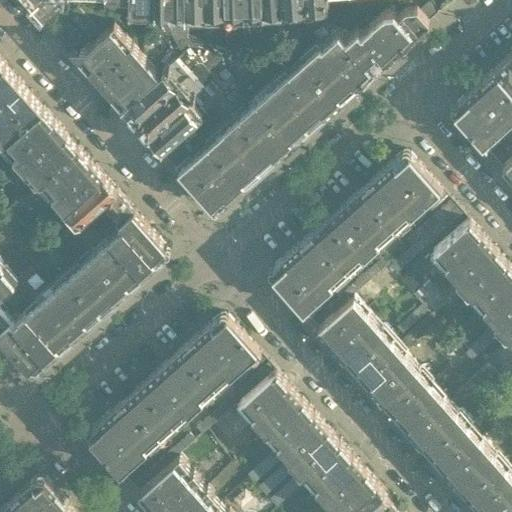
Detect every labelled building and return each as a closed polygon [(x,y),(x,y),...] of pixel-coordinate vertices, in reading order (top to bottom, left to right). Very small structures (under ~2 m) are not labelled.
[(33,0),(32,1),(43,14),(55,3),(53,1),(54,0),(33,0)] [(155,0),(155,6),(155,8),(171,7),(171,13),(188,13),(187,0),(155,0)] [(206,0),(187,0),(188,13),(207,12),(206,0)] [(225,0),(206,0),(207,12),(226,11),(225,0)] [(244,0),(225,0),(226,11),(245,11),(244,0)] [(263,0),(244,0),(245,11),(264,10),(263,0)] [(282,0),(263,0),(264,10),(283,10),(283,7),(282,0)] [(427,0),(422,4),(430,13),(437,7),(429,0),(427,0)] [(88,35),(97,27),(77,4),(68,12),(88,35)] [(358,80),(429,17),(417,4),(403,6),(395,13),(390,8),(378,9),(369,17),(367,15),(346,34),(339,26),(322,41),(358,80)] [(75,47),(84,38),(64,16),(55,24),(75,47)] [(115,19),(78,52),(123,102),(159,69),(115,19)] [(265,22),(266,39),(284,33),(283,22),(265,22)] [(265,41),(265,32),(252,32),(253,41),(265,41)] [(358,80),(322,41),(320,39),(272,81),(310,123),(358,80)] [(273,42),(263,51),(278,68),(288,60),(273,42)] [(159,69),(123,102),(149,131),(214,74),(187,44),(159,69)] [(495,64),(511,83),(511,52),(510,51),(495,64)] [(252,73),(236,56),(227,65),(242,82),(252,73)] [(263,78),(272,70),(262,58),(253,66),(263,78)] [(6,61),(0,66),(0,128),(6,135),(43,103),(6,61)] [(226,63),(214,74),(149,131),(162,146),(182,129),(224,93),(226,95),(242,82),(226,63)] [(511,83),(495,64),(455,100),(455,108),(486,144),(501,130),(498,126),(511,113),(511,83)] [(310,123),(272,81),(225,123),(262,165),(310,123)] [(78,142),(66,129),(43,103),(6,135),(2,139),(26,164),(28,162),(40,176),(78,142)] [(262,165),(225,123),(194,150),(231,193),(262,165)] [(182,129),(162,146),(178,164),(194,150),(181,135),(185,133),(182,129)] [(104,171),(91,156),(78,142),(40,176),(66,204),(62,208),(62,209),(69,203),(104,171)] [(511,142),(498,155),(503,161),(511,152),(511,142)] [(402,147),(361,184),(396,223),(426,196),(427,197),(442,184),(410,148),(402,147)] [(231,193),(194,150),(178,164),(212,202),(220,203),(231,193)] [(511,154),(503,162),(511,173),(511,154)] [(104,171),(69,203),(74,210),(71,213),(76,219),(82,218),(103,199),(117,186),(104,171)] [(330,212),(314,226),(349,265),(396,223),(361,184),(330,212)] [(117,186),(103,199),(119,218),(134,205),(117,186)] [(457,202),(452,196),(405,237),(411,243),(457,202)] [(391,262),(397,269),(463,210),(457,203),(391,262)] [(165,239),(134,205),(119,218),(123,222),(156,260),(164,252),(165,239)] [(508,258),(469,214),(433,246),(472,290),(508,258)] [(123,222),(68,270),(102,307),(156,260),(123,222)] [(272,270),(304,307),(319,294),(318,292),(349,265),(314,226),(299,240),(297,241),(273,262),(272,270)] [(68,227),(56,238),(64,247),(76,237),(68,227)] [(21,246),(41,269),(50,260),(30,237),(21,246)] [(14,269),(25,258),(17,249),(6,259),(14,269)] [(392,256),(387,250),(313,315),(319,321),(392,256)] [(0,254),(0,289),(15,277),(2,262),(5,260),(0,254)] [(511,262),(508,258),(472,290),(510,333),(511,330),(511,262)] [(420,284),(407,269),(401,274),(414,291),(418,287),(420,284)] [(68,270),(14,318),(48,355),(102,307),(68,270)] [(414,291),(413,291),(418,297),(419,297),(426,290),(421,284),(420,284),(418,287),(414,291)] [(355,291),(319,323),(358,367),(394,335),(355,291)] [(403,330),(428,307),(422,301),(397,324),(403,330)] [(0,330),(14,318),(0,302),(0,330)] [(220,310),(183,343),(217,381),(243,358),(246,361),(261,348),(228,310),(220,310)] [(431,311),(398,340),(405,347),(438,318),(431,311)] [(48,355),(14,318),(0,330),(0,331),(29,364),(37,365),(48,355)] [(473,358),(501,331),(493,322),(475,339),(467,346),(464,349),(473,358)] [(458,336),(467,346),(475,339),(465,328),(458,336)] [(405,347),(398,340),(394,335),(358,367),(395,409),(431,377),(405,347)] [(183,343),(141,379),(175,418),(217,381),(183,343)] [(239,380),(266,355),(261,349),(233,374),(239,380)] [(455,389),(462,397),(498,364),(491,356),(455,389)] [(273,363),(269,359),(135,480),(138,484),(273,363)] [(240,396),(267,426),(303,394),(276,365),(240,396)] [(431,377),(395,409),(433,452),(469,420),(431,377)] [(175,418),(141,379),(114,404),(148,442),(175,418)] [(303,394),(267,426),(304,469),(340,437),(303,394)] [(148,442),(114,404),(90,424),(90,433),(123,470),(138,457),(135,453),(148,442)] [(511,407),(501,418),(509,427),(511,425),(511,407)] [(469,420),(433,452),(471,495),(508,463),(469,420)] [(378,480),(340,437),(304,469),(342,511),(378,480)] [(248,470),(255,479),(279,457),(272,449),(248,470)] [(187,459),(180,451),(139,488),(160,511),(175,511),(203,488),(203,487),(196,479),(201,473),(195,466),(189,472),(182,464),(187,459)] [(259,483),(266,491),(293,467),(286,459),(259,483)] [(511,511),(511,468),(508,463),(471,495),(486,511),(511,511)] [(37,472),(19,488),(40,511),(80,511),(45,472),(37,472)] [(301,482),(294,474),(270,495),(277,504),(301,482)] [(378,480),(342,511),(369,511),(391,494),(378,480)] [(209,482),(203,487),(203,488),(175,511),(234,511),(230,507),(224,511),(209,494),(214,489),(209,482)] [(40,511),(19,488),(0,504),(0,511),(40,511)] [(391,494),(369,511),(399,511),(404,509),(391,494)]
